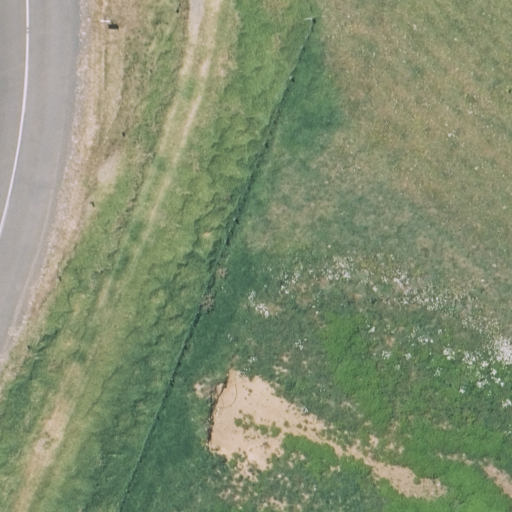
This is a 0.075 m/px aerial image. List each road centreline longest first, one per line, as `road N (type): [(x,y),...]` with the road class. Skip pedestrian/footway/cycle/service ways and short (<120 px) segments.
road 1 (track): [(13,511),(167,166),(193,64),(196,0)]
road 2 (unclassified): [(0,227),(18,145),(28,0)]
